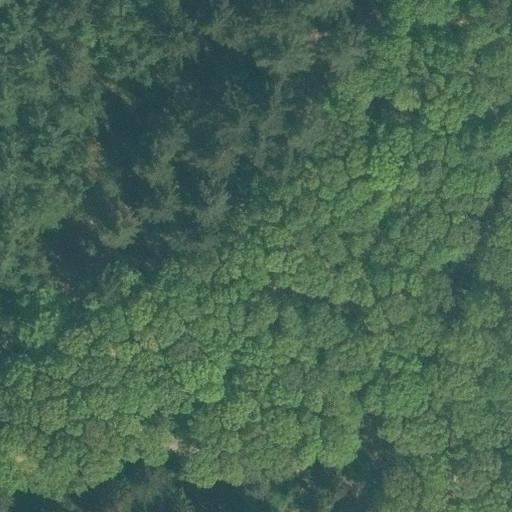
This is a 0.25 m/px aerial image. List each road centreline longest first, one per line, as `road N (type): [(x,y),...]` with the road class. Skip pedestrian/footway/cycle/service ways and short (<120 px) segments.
road 1 (track): [(511,408),(416,424),(0,452)]
road 2 (track): [(511,139),(382,511)]
